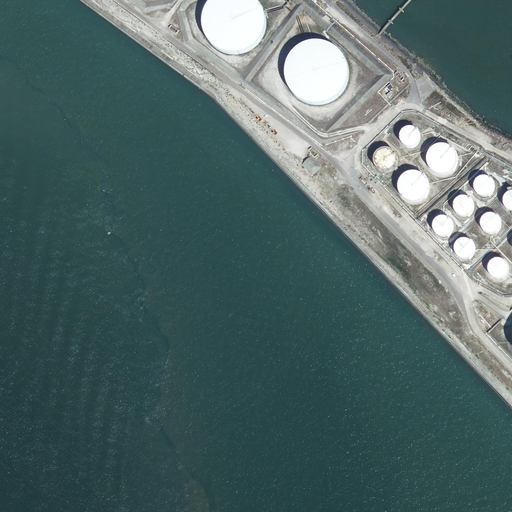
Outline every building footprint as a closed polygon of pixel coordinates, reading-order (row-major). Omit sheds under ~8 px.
[(210,43),(214,48),(220,51),(226,54),(232,55),(239,55),(245,54),(251,51),(257,47),(261,42),(264,36),(266,30),(267,23),(266,16),(264,10),(261,4),(256,0),(213,0),(212,1),(209,5),(206,10),(204,15),(203,21),(203,27),(204,33),(207,38),(210,43)] [(293,94),(297,98),(303,102),(309,104),(315,106),(322,105),(328,104),(334,101),(340,97),(344,92),(347,86),(349,80),(350,73),(349,67),(347,60),(343,55),(339,50),(333,46),(327,43),(321,42),(314,42),(309,43),(304,45),(299,48),(295,51),(292,56),(289,60),(287,65),(286,71),(286,77),(287,83),(290,89),(293,94)] [(411,128),(408,128),(406,129),(403,130),(402,132),(401,133),(400,135),(399,137),(399,140),(400,142),(401,144),(402,146),(404,147),(406,148),(408,148),(409,148),(411,148),(413,148),(415,146),(416,145),(418,143),(418,142),(419,140),(419,136),(418,134),(417,133),(416,131),(415,130),(413,129),(411,128)] [(445,146),(441,145),(438,146),(435,147),(431,149),(429,151),(427,155),(427,158),(427,162),(427,165),(429,168),(430,170),(432,172),(435,174),(439,175),(443,175),(446,174),(449,173),(452,170),(454,168),(456,164),(456,161),(456,158),(456,156),(454,153),(452,149),(448,147),(445,146)] [(388,151),(385,151),(383,151),(381,152),(380,152),(378,154),(377,155),(376,157),(375,159),(375,161),(375,163),(375,165),(376,167),(378,168),(379,170),(381,171),(383,171),(385,172),(387,172),(389,171),(391,170),(392,169),(393,167),(395,166),(395,164),(395,162),(395,160),(395,158),(394,156),(393,154),(391,153),(389,152),(388,151)] [(417,173),(412,173),(408,174),(405,175),(402,178),(400,180),(399,183),(398,187),(398,190),(399,194),(402,198),(405,200),(408,201),(410,202),(413,202),(416,202),(419,201),(422,199),(424,198),(426,195),(427,193),(428,190),(428,187),(427,184),(426,181),(424,178),(422,176),(419,174),(417,173)] [(485,178),(483,177),(481,178),(479,178),(478,180),(476,181),(475,182),(474,184),(474,186),(474,190),(474,192),(475,193),(477,195),(478,196),(480,197),(482,198),(484,198),(486,198),(488,197),(490,196),(491,195),(492,193),(493,191),(494,190),(494,187),(494,185),(493,184),(492,182),(491,180),(489,179),(487,178),(485,178)] [(511,192),(511,193),(509,194),(507,195),(506,196),(505,197),(504,199),(504,201),(503,203),(504,205),(504,207),(505,208),(507,210),(508,211),(510,212),(511,212),(511,192)] [(465,197),(463,197),(461,197),(459,198),(457,199),(456,200),(455,202),(454,204),(453,206),(453,208),(454,210),(454,211),(455,213),(457,215),(458,216),(460,217),(462,217),(464,217),(465,217),(467,216),(469,215),(471,214),(472,212),(473,211),(473,209),(473,207),(473,205),(472,203),(471,202),(470,200),(469,199),(467,198),(465,197)] [(492,215),(490,214),(488,215),(486,215),(484,216),(483,218),(482,219),(481,221),(480,223),(480,225),(480,227),(481,229),(482,231),(483,232),(485,234),(487,234),(489,235),(491,235),(493,235),(495,234),(496,233),(498,232),(499,230),(500,228),(501,227),(501,224),(501,223),(500,221),(499,219),(498,217),(496,216),(494,215),(492,215)] [(445,217),(442,217),(440,217),(438,218),(437,219),(435,220),(434,222),(433,223),(432,225),(432,227),(433,229),(433,231),(434,233),(435,234),(437,236),(439,236),(441,237),(442,237),(444,237),(446,236),(448,235),(450,234),(451,232),(452,231),(453,229),(453,227),(452,225),(452,223),(451,221),(450,220),(448,219),(447,218),(445,217)] [(467,240),(464,239),(462,240),(460,240),(459,241),(457,242),(456,243),(455,245),(454,247),(454,249),(454,251),(454,253),(455,255),(456,256),(458,258),(460,259),(461,260),(463,260),(465,260),(467,259),(469,258),(471,257),(472,256),(473,254),(474,252),(474,250),(474,248),(474,246),(473,244),(472,243),(470,241),(468,240),(467,240)] [(500,259),(497,259),(496,259),(494,260),(492,261),(491,262),(489,264),(488,266),(488,268),(488,269),(488,272),(489,274),(490,275),(491,277),(493,278),(494,279),(496,279),(498,279),(500,279),(502,278),(504,277),(505,276),(507,275),(508,273),(508,271),(508,269),(508,267),(507,265),(506,263),(505,262),(503,260),(502,260),(500,259)]
